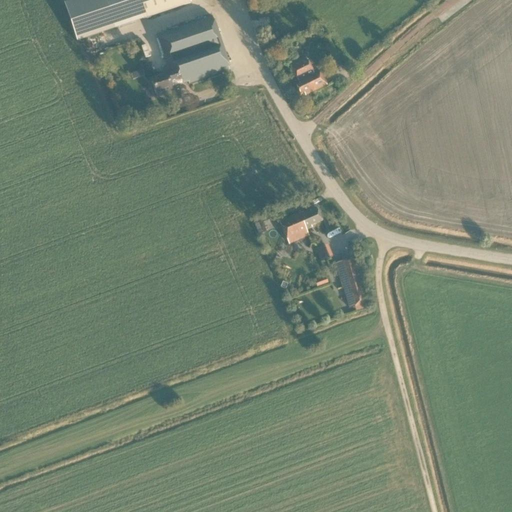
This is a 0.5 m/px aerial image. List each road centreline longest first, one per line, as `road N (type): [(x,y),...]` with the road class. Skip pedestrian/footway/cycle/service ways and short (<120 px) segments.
road 1 (track): [(0,477),(386,333)]
road 2 (tertiary): [(511,261),(383,238),(330,184),(300,135)]
road 3 (residential): [(300,135),(451,0)]
road 4 (track): [(433,511),(386,333)]
road 5 (tertiary): [(300,135),(267,79),(240,0)]
